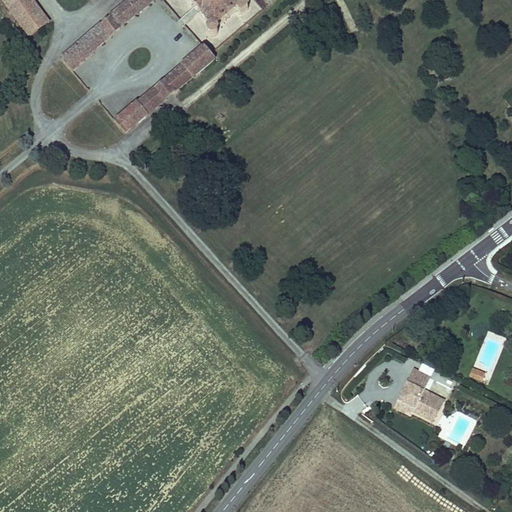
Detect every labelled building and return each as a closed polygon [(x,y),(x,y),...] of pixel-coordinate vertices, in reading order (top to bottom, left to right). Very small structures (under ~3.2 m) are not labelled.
[(34,0),(1,0),(28,36),(49,21),(34,0)] [(130,0),(62,57),(72,70),(155,0),(130,0)] [(236,5),(232,0),(183,0),(207,28),(209,30),(208,32),(209,34),(210,36),(211,36),(212,37),(214,37),(216,36),(217,35),(218,33),(218,31),(218,30),(217,28),(217,27),(236,11),(238,13),(239,14),(240,15),(242,15),(244,14),(245,12),(245,10),(245,8),(244,6),(242,5),(240,4),(238,5),(236,5)] [(214,63),(203,49),(114,121),(125,134),(214,63)] [(417,367),(401,399),(438,417),(447,401),(428,391),(435,376),(417,367)] [(474,369),(471,376),(484,380),(486,374),(474,369)] [(437,421),(438,417),(401,399),(398,405),(412,412),(418,411),(437,421)]
